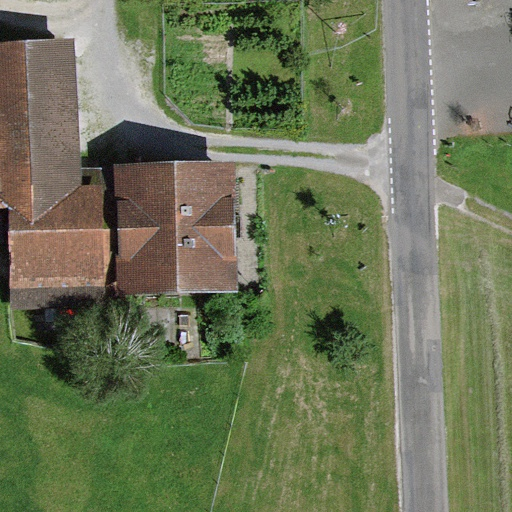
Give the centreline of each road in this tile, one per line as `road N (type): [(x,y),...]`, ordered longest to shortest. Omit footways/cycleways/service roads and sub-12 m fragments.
road 1 (tertiary): [(421,511),(395,0)]
road 2 (track): [(402,167),(206,145),(136,36),(3,0)]
